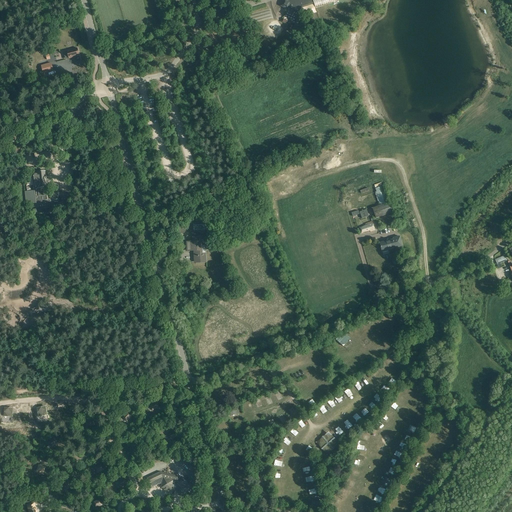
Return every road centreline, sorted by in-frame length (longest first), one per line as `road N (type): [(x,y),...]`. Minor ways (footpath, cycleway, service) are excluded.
road 1 (unclassified): [(189,382),(473,265),(511,240)]
road 2 (tertiary): [(189,382),(109,91)]
road 3 (track): [(417,511),(511,377)]
road 4 (tertiary): [(225,511),(189,382)]
